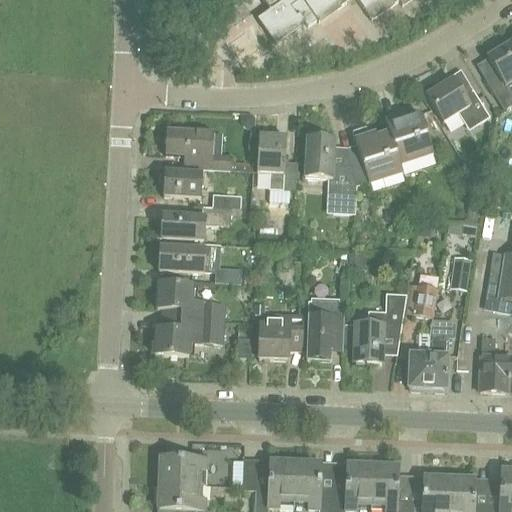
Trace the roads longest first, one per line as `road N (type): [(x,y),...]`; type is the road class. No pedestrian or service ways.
road 1 (residential): [(124,97),(325,92),(446,43),(511,2)]
road 2 (tertiary): [(511,425),(108,404)]
road 3 (unclassified): [(108,404),(124,97)]
